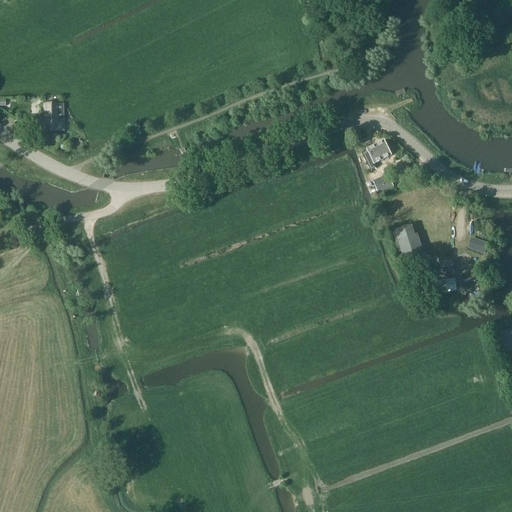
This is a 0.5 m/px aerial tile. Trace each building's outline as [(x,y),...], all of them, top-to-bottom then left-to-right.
[(473,45),(462,50),(467,62),(478,57),(473,45)] [(37,121),(37,132),(62,132),(62,104),(44,104),(44,121),(37,121)] [(384,141),(367,149),(368,152),(363,155),(368,166),(373,163),(374,164),(379,161),(380,164),(385,162),(384,159),(391,156),(384,141)] [(184,144),(183,142),(178,144),(178,146),(182,156),(188,154),(184,144)] [(190,175),(195,173),(190,160),(185,162),(190,175)] [(393,186),(388,175),(373,182),(378,193),(393,186)] [(393,232),(399,252),(401,251),(404,261),(422,255),(422,254),(416,236),(414,236),(411,227),(396,232),(393,232)] [(468,249),(485,254),(488,243),(471,237),(468,249)] [(439,261),(440,271),(454,270),(452,259),(439,261)] [(477,278),(463,279),(465,292),(478,290),(477,278)] [(454,293),(453,281),(430,283),(431,295),(454,293)]
